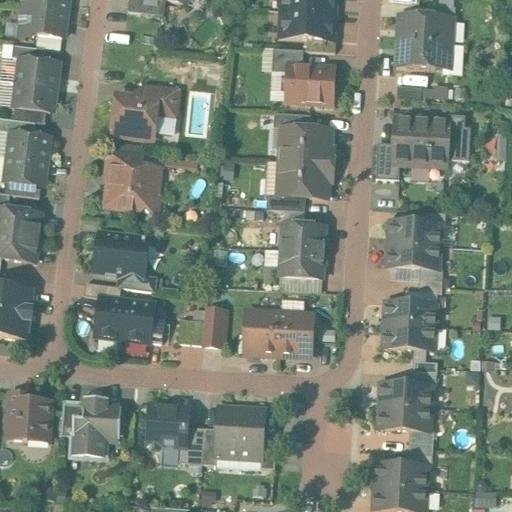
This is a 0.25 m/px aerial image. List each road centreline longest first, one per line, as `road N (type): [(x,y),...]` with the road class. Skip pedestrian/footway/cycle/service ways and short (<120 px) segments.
road 1 (residential): [(101,0),(49,369)]
road 2 (residential): [(348,363),(366,0)]
road 3 (residential): [(348,363),(317,390),(49,369)]
